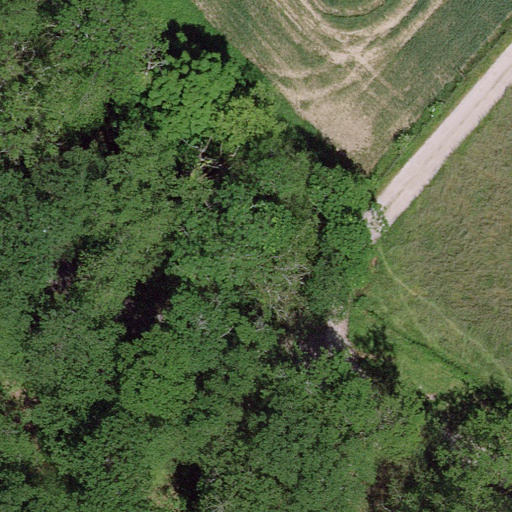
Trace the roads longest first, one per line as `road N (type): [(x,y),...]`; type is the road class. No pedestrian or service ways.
road 1 (unclassified): [(330,400),(100,300),(0,232)]
road 2 (residential): [(511,481),(330,400)]
